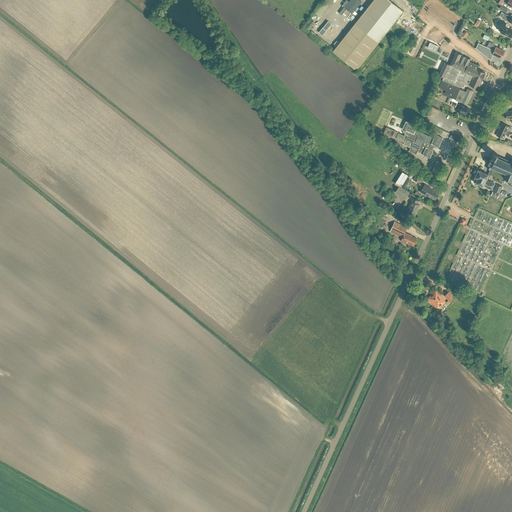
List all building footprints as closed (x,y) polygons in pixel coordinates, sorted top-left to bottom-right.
[(325,0),(316,13),(321,17),(333,0),(325,0)] [(373,0),(333,51),(356,70),(404,10),(390,0),(373,0)] [(355,11),(362,1),(360,0),(349,0),(344,7),(356,15),(357,13),(355,11)] [(511,23),(511,14),(511,15),(511,16),(504,13),(502,18),(509,21),(508,22),(511,23)] [(310,19),(305,26),(309,30),(315,23),(310,19)] [(511,35),(511,30),(499,24),(498,24),(497,28),(502,30),(501,33),(504,34),(504,35),(506,36),(511,38),(511,35)] [(504,51),(496,47),(493,46),(494,44),(489,41),(487,46),(492,49),(492,50),(503,55),(504,51)] [(484,46),(481,53),(490,60),(493,54),(501,58),(503,55),(492,50),(484,46)] [(478,65),(469,61),(470,59),(456,52),(450,65),(445,62),(439,75),(444,77),(439,87),(446,90),(445,93),(455,98),(462,85),(463,85),(463,84),(463,83),(463,81),(469,84),(478,88),(485,73),(477,68),(478,65)] [(455,99),(467,104),(473,91),(468,89),(466,92),(460,89),(455,99)] [(452,101),(450,105),(460,109),(459,114),(468,118),(470,112),(471,110),(462,106),(452,101)] [(422,154),(429,157),(433,150),(432,150),(435,145),(438,147),(442,138),(435,134),(434,138),(416,130),(417,126),(407,121),(404,129),(406,130),(404,133),(408,135),(403,144),(410,147),(409,150),(416,154),(417,151),(423,153),(422,154)] [(502,123),(499,129),(509,134),(510,132),(507,131),(509,126),(502,123)] [(386,127),(383,133),(394,138),(397,132),(386,127)] [(496,135),(503,138),(505,134),(509,136),(509,134),(499,129),(496,135)] [(449,138),(459,142),(461,137),(451,133),(449,138)] [(488,165),(486,168),(490,170),(493,171),(493,170),(504,175),(503,177),(504,178),(503,178),(506,179),(504,182),(510,184),(510,185),(511,185),(511,158),(510,163),(496,156),(498,154),(492,151),(490,157),(491,157),(488,164),(488,165)] [(431,174),(436,176),(442,163),(437,161),(431,174)] [(475,177),(474,181),(476,182),(476,183),(483,186),(483,185),(487,187),(491,189),(494,183),(490,181),(490,182),(487,181),(491,172),(492,173),(493,171),(490,170),(488,174),(478,170),(475,177)] [(396,183),(401,186),(409,175),(404,171),(396,183)] [(417,173),(413,179),(419,183),(423,176),(417,173)] [(427,195),(435,200),(439,193),(430,188),(431,188),(425,184),(420,192),(426,196),(427,195)] [(494,190),(499,193),(502,187),(497,184),(494,190)] [(395,192),(406,199),(410,192),(400,186),(395,192)] [(407,211),(415,215),(419,205),(417,204),(418,201),(412,198),(410,203),(407,211)] [(390,231),(403,237),(401,241),(408,244),(408,243),(413,246),(417,238),(412,236),(412,235),(405,232),(407,227),(395,222),(390,231)] [(432,294),(432,295),(429,298),(431,301),(432,302),(433,304),(434,304),(437,308),(444,301),(441,298),(441,297),(439,295),(436,291),(433,294),(432,294)] [(445,303),(446,304),(454,297),(448,291),(443,295),(448,301),(445,303)]
